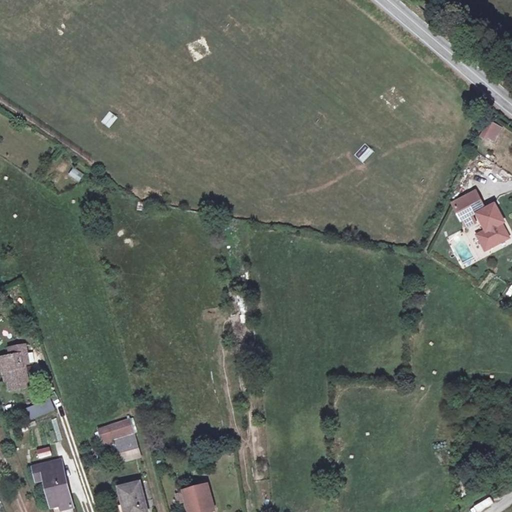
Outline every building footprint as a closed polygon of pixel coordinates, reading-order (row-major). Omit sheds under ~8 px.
[(101,123),(110,128),(117,117),(109,111),(101,123)] [(507,131),(500,127),(493,139),(500,143),(501,141),(507,131)] [(505,144),(511,134),(507,131),(501,141),(505,144)] [(68,175),(79,182),(84,173),(73,167),(68,175)] [(467,223),(481,215),(491,233),(482,237),(490,252),(511,240),(511,236),(506,225),(508,224),(499,206),(489,211),(480,193),(458,205),(467,223)] [(149,202),(141,200),(140,207),(148,208),(149,202)] [(478,217),(470,221),(472,226),(480,222),(478,217)] [(17,290),(8,294),(11,304),(21,300),(17,290)] [(31,367),(28,349),(13,352),(14,360),(2,362),(4,376),(10,375),(13,393),(32,390),(28,368),(31,367)] [(52,400),(27,406),(30,419),(55,413),(52,400)] [(56,419),(47,421),(53,442),(62,439),(56,419)] [(121,442),(138,437),(135,426),(118,431),(121,442)] [(121,442),(125,459),(143,453),(141,445),(140,445),(138,437),(121,442)] [(36,450),(38,459),(52,456),(49,447),(36,450)] [(145,458),(143,453),(125,459),(126,463),(145,458)] [(62,511),(70,511),(75,511),(67,478),(64,478),(61,465),(36,471),(40,485),(47,483),(54,511),(62,509),(62,511)] [(129,511),(149,511),(142,484),(121,490),(126,507),(128,507),(129,511)] [(190,511),(205,511),(215,509),(208,484),(177,494),(180,502),(188,500),(190,511)]
